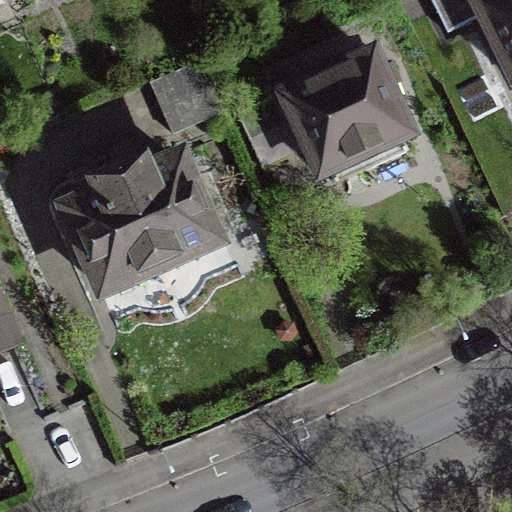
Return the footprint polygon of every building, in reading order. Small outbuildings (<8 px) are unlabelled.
[(511,0),(426,0),(444,36),(480,19),(511,82),(511,0)] [(235,118),(260,172),(306,151),(318,178),(359,159),(365,173),(405,155),(398,141),(406,137),(389,99),(371,59),(284,99),(283,96),(235,118)] [(198,65),(148,87),(170,137),(220,116),(198,65)] [(212,244),(178,166),(148,178),(143,166),(91,188),(97,201),(67,214),(101,293),(138,277),(144,282),(151,284),(158,284),(164,282),(173,273),(175,260),(212,244)] [(0,351),(14,346),(0,312),(0,351)]
